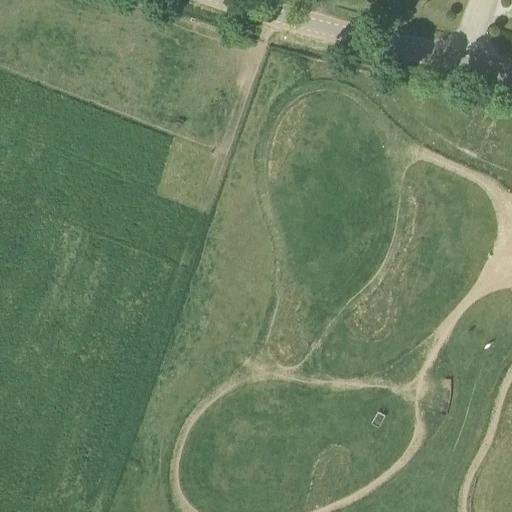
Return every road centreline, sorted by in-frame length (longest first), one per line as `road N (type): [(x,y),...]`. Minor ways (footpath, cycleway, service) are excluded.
road 1 (track): [(271,17),(143,378)]
road 2 (tertiary): [(511,72),(217,0)]
